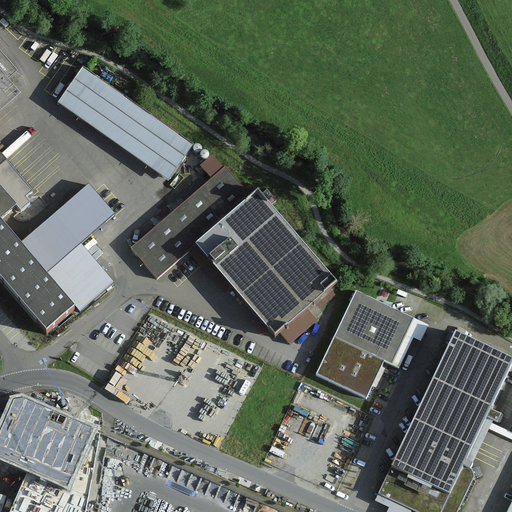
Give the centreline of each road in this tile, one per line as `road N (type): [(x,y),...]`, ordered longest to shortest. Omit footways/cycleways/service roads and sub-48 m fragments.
road 1 (track): [(511,337),(345,257),(300,184),(137,77),(22,28),(0,7)]
road 2 (unclassified): [(27,379),(117,300),(128,279),(121,260),(71,205),(65,144),(32,97),(29,69),(0,35)]
road 3 (unclassified): [(27,379),(91,394),(160,437),(339,511)]
